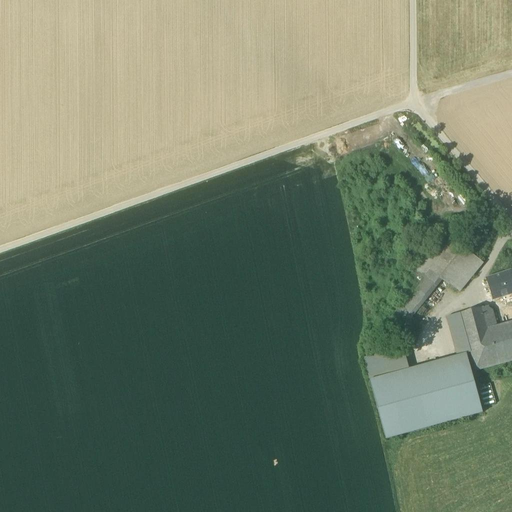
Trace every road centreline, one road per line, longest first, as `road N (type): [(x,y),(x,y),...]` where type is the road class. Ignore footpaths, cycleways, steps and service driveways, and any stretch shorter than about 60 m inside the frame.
road 1 (track): [(412,101),(0,249)]
road 2 (residential): [(511,225),(416,113),(411,0)]
